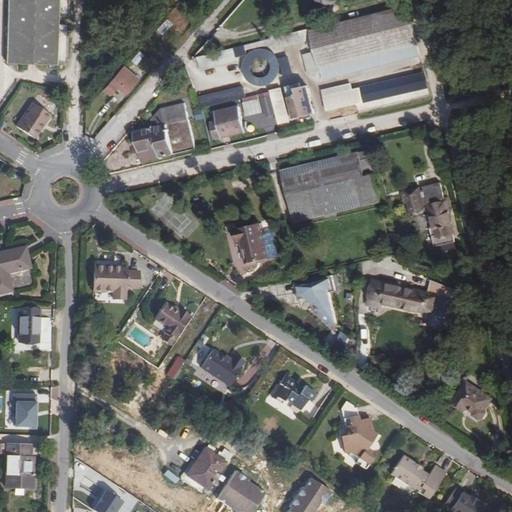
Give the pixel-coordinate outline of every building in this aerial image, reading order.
[(59,61),(60,0),(11,0),(10,60),(59,61)] [(316,0),(323,11),(339,2),(338,0),(316,0)] [(321,84),(364,73),(421,59),(409,9),(308,34),(307,30),(194,57),(197,72),(239,62),(238,55),(246,53),(254,91),(280,85),(273,53),(305,46),(306,51),(313,49),(314,54),(303,56),(308,77),(319,75),(321,84)] [(161,34),(172,24),(167,19),(156,29),(161,34)] [(419,95),(429,93),(425,77),(368,90),(371,102),(419,92),(419,95)] [(108,82),(96,96),(103,102),(110,95),(117,101),(122,95),(108,82)] [(244,86),(200,97),(202,107),(247,96),(244,86)] [(309,88),(285,94),(291,121),(315,116),(309,88)] [(327,112),(371,102),(368,90),(368,89),(324,99),(327,112)] [(281,90),(271,93),(278,124),(288,122),(281,90)] [(267,116),(275,114),(269,91),(242,98),(247,116),(265,111),(267,116)] [(18,125),(36,138),(54,115),(37,102),(18,125)] [(196,149),(186,105),(163,109),(153,121),(153,125),(132,129),(139,162),(196,149)] [(217,140),(250,133),(248,121),(243,122),(241,109),(218,114),(219,121),(213,122),(217,140)] [(282,174),(294,227),(380,208),(373,178),(364,179),(360,158),(282,174)] [(429,216),(437,251),(456,246),(453,231),(457,230),(454,215),(449,216),(442,189),(403,197),(405,209),(411,208),(413,219),(429,216)] [(244,248),(248,267),(271,262),(264,229),(236,236),(238,249),(244,248)] [(7,275),(30,269),(25,249),(0,255),(0,294),(11,292),(7,275)] [(127,290),(135,291),(98,266),(94,266),(94,293),(108,294),(109,301),(127,302),(127,290)] [(127,267),(98,266),(135,291),(138,291),(138,272),(128,271),(127,267)] [(332,278),(298,284),(302,302),(322,298),(326,322),(337,320),(332,290),(334,289),(332,278)] [(387,312),(388,308),(431,319),(431,325),(449,330),(456,304),(460,305),(462,296),(436,286),(433,293),(377,284),(374,309),(387,312)] [(166,301),(161,308),(186,325),(191,316),(166,301)] [(171,347),(186,325),(161,308),(153,321),(166,329),(159,339),(171,347)] [(40,318),(41,318),(42,309),(22,309),(21,343),(40,343),(41,326),(39,326),(40,318)] [(244,364),(232,356),(225,357),(216,351),(203,369),(227,385),(244,364)] [(177,355),(167,375),(174,379),(184,359),(177,355)] [(232,356),(244,364),(246,360),(237,355),(232,356)] [(285,388),(275,400),(285,407),(288,401),(304,412),(310,402),(313,404),(319,396),(308,389),(305,392),(298,388),(299,387),(289,379),(283,387),(285,388)] [(14,393),(12,427),(37,428),(38,394),(14,393)] [(491,413),(467,396),(452,417),(462,424),(464,421),(467,421),(473,425),(473,428),(478,432),(481,431),(485,426),(484,423),(491,413)] [(369,463),(377,454),(371,450),(379,436),(376,434),(375,423),(350,405),(343,413),(346,416),(348,435),(346,439),(347,448),(369,463)] [(33,475),(34,458),(34,444),(10,443),(8,487),(36,488),(36,475),(33,475)] [(184,474),(206,488),(225,459),(203,445),(184,474)] [(411,458),(401,470),(438,494),(452,475),(437,465),(432,472),(411,458)] [(167,470),(164,474),(175,483),(178,478),(167,470)] [(438,494),(401,470),(396,477),(433,502),(438,494)] [(235,511),(253,511),(265,489),(233,473),(217,503),(235,511)] [(287,511),(318,511),(330,489),(307,477),(287,511)] [(88,483),(77,500),(96,511),(128,511),(136,501),(136,499),(127,494),(122,501),(99,486),(88,483)] [(452,488),(444,499),(464,511),(476,511),(480,507),(452,488)] [(448,511),(464,511),(444,499),(439,506),(448,511)]
